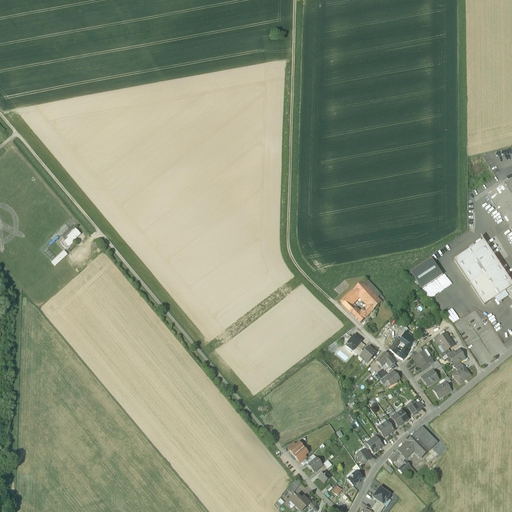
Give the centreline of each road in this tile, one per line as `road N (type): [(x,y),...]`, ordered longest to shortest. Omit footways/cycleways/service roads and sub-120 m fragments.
road 1 (track): [(334,304),(288,248),(294,0)]
road 2 (residential): [(432,415),(401,366),(334,304)]
road 3 (track): [(0,147),(16,133),(98,231)]
road 4 (residential): [(351,511),(381,461),(432,415)]
